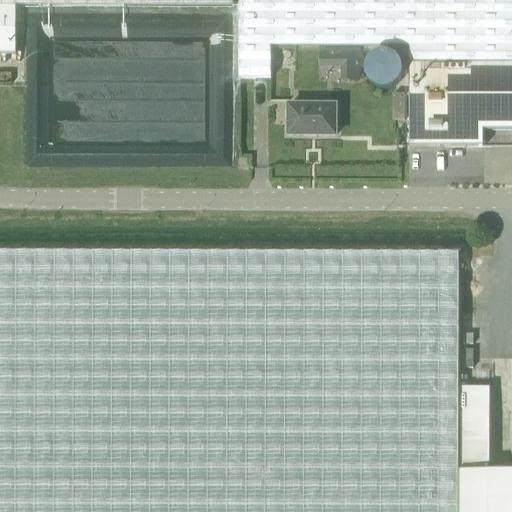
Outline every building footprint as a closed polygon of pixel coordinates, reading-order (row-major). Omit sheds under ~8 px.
[(511,0),(239,0),(239,30),(511,29),(511,0)] [(0,53),(15,53),(16,4),(0,3),(0,53)] [(511,29),(239,30),(239,77),(271,77),(271,45),(409,46),(409,145),(482,145),(483,129),(511,128),(511,29)] [(319,49),(319,68),(340,68),(340,82),(360,82),(360,49),(319,49)] [(391,99),(391,125),(404,125),(404,99),(391,99)] [(288,106),(288,136),(335,137),(335,107),(288,106)] [(0,511),(458,511),(458,388),(459,255),(0,253),(0,511)] [(472,330),(461,330),(461,342),(472,342),(472,330)] [(472,346),(461,346),(461,368),(472,368),(472,346)] [(458,511),(511,511),(511,470),(489,471),(489,388),(458,388),(458,511)]
